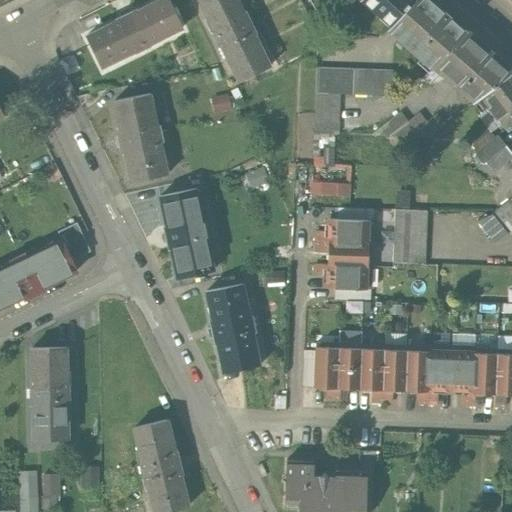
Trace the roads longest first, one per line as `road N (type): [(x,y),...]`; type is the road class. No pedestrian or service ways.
road 1 (residential): [(16,20),(130,266)]
road 2 (residential): [(294,417),(302,167)]
road 3 (residential): [(294,417),(511,425)]
road 4 (residential): [(130,266),(211,422)]
road 5 (residential): [(130,266),(0,329)]
